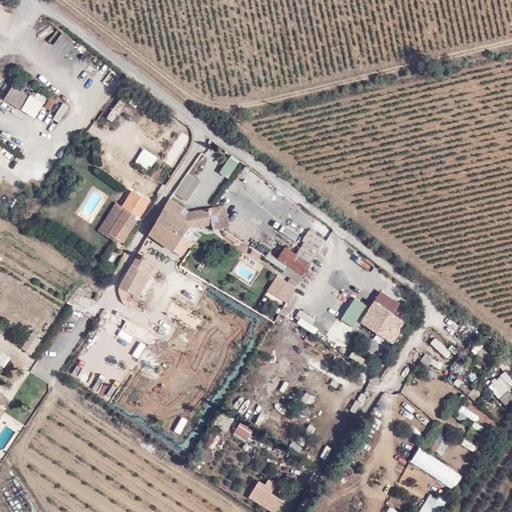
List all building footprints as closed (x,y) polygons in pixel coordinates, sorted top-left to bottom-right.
[(30,97),(12,86),(9,92),(4,99),(21,110),(30,97)] [(43,104),(31,96),(30,97),(21,110),(34,118),(43,104)] [(50,110),(55,100),(49,97),(44,107),(50,110)] [(61,102),(53,118),(60,122),(68,106),(61,102)] [(117,104),(106,119),(111,123),(122,108),(117,104)] [(91,142),(93,166),(100,166),(98,141),(91,142)] [(134,162),(148,171),(157,158),(143,149),(134,162)] [(33,174),(46,179),(51,163),(38,159),(33,174)] [(186,203),(201,182),(188,173),(173,194),(186,203)] [(191,212),(169,198),(148,236),(172,254),(190,231),(211,225),(213,231),(230,227),(226,205),(191,212)] [(140,219),(116,203),(98,231),(123,246),(140,219)] [(289,220),(282,232),(298,241),(305,228),(289,220)] [(325,241),(309,230),(301,241),(304,243),(296,254),(287,247),(278,259),(289,266),(272,292),(285,300),(325,241)] [(149,263),(135,256),(117,288),(139,300),(151,277),(144,273),(149,263)] [(374,303),(360,324),(393,346),(407,325),(374,303)] [(175,322),(163,315),(152,334),(164,341),(175,322)] [(102,329),(112,335),(117,326),(107,320),(102,329)] [(22,349),(31,354),(40,340),(35,337),(38,333),(34,331),(31,334),(22,349)] [(445,359),(451,354),(436,339),(430,344),(445,359)] [(425,354),(422,360),(438,370),(441,365),(425,354)] [(499,368),(506,373),(511,367),(503,362),(499,368)] [(511,400),(511,395),(511,394),(511,381),(503,372),(487,388),(506,407),(511,400)] [(462,382),(457,390),(475,400),(479,393),(462,382)] [(301,401),(310,408),(316,399),(307,393),(301,401)] [(464,407),(460,412),(473,423),(477,418),(464,407)] [(248,441),(252,427),(235,422),(231,436),(248,441)] [(480,433),(483,427),(473,422),(470,428),(480,433)] [(430,451),(443,456),(450,435),(437,431),(430,451)] [(459,445),(472,453),(476,447),(463,439),(459,445)] [(38,511),(16,473),(0,482),(0,484),(16,511),(38,511)] [(275,511),(281,501),(269,495),(274,486),(258,478),(247,500),(270,511),(275,511)] [(429,511),(441,511),(445,505),(436,500),(429,511)]
